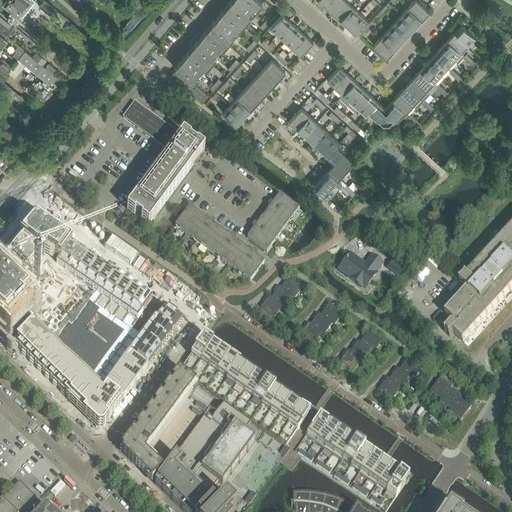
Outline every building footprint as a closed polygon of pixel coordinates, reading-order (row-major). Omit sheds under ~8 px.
[(21,17),(34,1),(33,0),(3,0),(2,2),(21,17)] [(42,0),(38,6),(50,16),(55,9),(43,0),(42,0)] [(231,0),(226,7),(245,23),(262,3),(258,0),(231,0)] [(332,13),(342,0),(329,0),(324,6),(332,13)] [(340,20),(352,7),(344,0),(342,0),(332,13),(340,20)] [(414,0),(408,8),(422,20),(429,12),(415,0),(414,0)] [(227,44),(245,23),(226,7),(208,28),(227,44)] [(347,27),(359,13),(352,7),(340,20),(347,27)] [(415,28),(422,20),(408,8),(401,15),(415,28)] [(9,13),(6,17),(0,11),(0,26),(11,35),(16,29),(31,41),(36,35),(9,13)] [(137,11),(125,27),(130,31),(143,16),(137,11)] [(359,13),(347,27),(355,34),(367,20),(359,13)] [(277,34),(289,20),(282,14),(269,27),(277,34)] [(408,35),(415,28),(401,15),(394,23),(408,35)] [(285,41),(297,28),(289,20),(277,34),(285,41)] [(401,43),(408,35),(394,23),(387,30),(401,43)] [(473,23),(470,27),(476,33),(480,29),(473,23)] [(474,36),(476,34),(469,28),(467,30),(461,25),(454,33),(468,45),(472,49),(481,39),(476,35),(475,37),(474,36)] [(210,64),(227,44),(208,28),(191,48),(210,64)] [(292,48),(305,35),(297,28),(285,41),(292,48)] [(394,50),(401,43),(387,30),(380,38),(394,50)] [(461,53),(468,45),(454,33),(447,40),(461,53)] [(305,35),(292,48),(300,56),(313,42),(305,35)] [(387,58),(394,50),(380,38),(373,45),(387,58)] [(464,56),(461,53),(447,40),(440,48),(454,60),(457,63),(464,56)] [(42,65),(32,57),(18,46),(14,50),(16,51),(12,57),(16,60),(11,66),(12,66),(11,68),(16,72),(23,63),(49,84),(51,81),(63,91),(67,84),(56,75),(55,76),(42,65)] [(194,84),(210,64),(191,48),(174,68),(176,70),(169,78),(202,104),(208,96),(194,84)] [(447,68),(454,60),(440,48),(433,55),(447,68)] [(36,52),(32,57),(42,65),(46,60),(36,52)] [(440,75),(447,68),(433,55),(426,63),(440,75)] [(11,66),(4,60),(2,58),(0,61),(0,70),(5,74),(11,68),(12,66),(11,66)] [(264,68),(278,80),(285,72),(271,60),(264,68)] [(433,83),(440,75),(426,63),(420,70),(433,83)] [(335,87),(347,73),(339,66),(327,80),(335,87)] [(271,88),(278,80),(264,68),(257,75),(271,88)] [(426,90),(433,83),(420,70),(413,78),(426,90)] [(342,94),(355,80),(347,73),(335,87),(342,94)] [(264,95),(271,88),(257,75),(250,83),(264,95)] [(430,94),(426,90),(413,78),(406,85),(423,101),(422,103),(426,107),(429,104),(424,99),(430,94)] [(362,87),(355,80),(342,94),(339,98),(347,104),(362,87)] [(10,101),(17,93),(2,81),(0,83),(0,94),(4,97),(10,101)] [(257,103),(264,95),(250,83),(243,90),(257,103)] [(423,101),(406,85),(399,93),(412,105),(416,109),(422,103),(423,101)] [(357,108),(370,94),(362,87),(347,104),(354,111),(357,108)] [(250,111),(257,103),(243,90),(236,98),(250,111)] [(24,109),(25,109),(30,102),(17,93),(10,101),(24,109)] [(405,113),(412,105),(399,93),(392,100),(402,110),(405,113)] [(368,111),(377,101),(370,94),(357,108),(365,115),(368,111)] [(244,117),(250,111),(236,98),(230,105),(244,117)] [(405,113),(402,110),(392,100),(385,108),(386,124),(389,124),(393,127),(405,113)] [(386,124),(385,108),(377,101),(368,111),(382,124),(386,124)] [(132,125),(144,110),(134,103),(123,118),(132,125)] [(236,126),(244,117),(230,105),(222,113),(236,126)] [(296,129),(309,115),(301,108),(289,122),(296,129)] [(142,132),(153,117),(144,110),(132,125),(142,132)] [(304,136),(317,122),(309,115),(296,129),(304,136)] [(151,139),(162,124),(153,117),(142,132),(151,139)] [(312,142),(324,129),(317,122),(304,136),(312,142)] [(160,146),(171,131),(162,124),(151,139),(160,146)] [(365,132),(361,128),(356,124),(353,128),(362,136),(365,132)] [(319,149),(332,136),(324,129),(312,142),(319,149)] [(170,153),(181,138),(171,131),(160,146),(170,153)] [(141,221),(148,226),(193,167),(200,167),(200,163),(201,159),(204,155),(202,154),(204,151),(197,145),(196,147),(189,142),(190,140),(183,135),(181,138),(170,153),(127,210),(134,216),(135,214),(142,219),(141,221)] [(336,146),(340,143),(332,136),(319,149),(327,156),(336,146)] [(350,162),(350,159),(352,154),(340,143),(336,146),(327,156),(334,163),(350,162)] [(328,170),(338,179),(350,166),(350,162),(334,163),(328,170)] [(341,183),(338,179),(328,170),(320,178),(334,191),(341,183)] [(327,199),(334,191),(320,178),(313,186),(327,199)] [(360,179),(356,183),(361,189),(362,188),(366,184),(364,183),(360,179)] [(290,222),(299,210),(279,196),(271,207),(290,222)] [(341,209),(336,205),(332,202),(329,205),(338,212),(341,209)] [(283,232),(290,222),(271,207),(263,218),(283,232)] [(186,235),(200,217),(189,209),(176,227),(186,235)] [(196,243),(210,224),(200,217),(186,235),(196,243)] [(275,243),(283,232),(263,218),(255,229),(275,243)] [(207,251),(221,232),(210,224),(196,243),(207,251)] [(267,254),(275,243),(255,229),(247,239),(267,254)] [(511,229),(468,277),(467,276),(460,283),(468,291),(446,315),(444,313),(440,313),(435,319),(435,323),(447,334),(446,334),(451,339),(455,335),(465,345),(511,294),(511,229)] [(218,259),(231,240),(221,232),(207,251),(218,259)] [(42,246),(31,238),(0,278),(0,316),(5,321),(23,302),(26,305),(44,284),(82,310),(78,315),(90,325),(94,318),(119,335),(111,347),(118,353),(127,341),(143,352),(164,324),(144,310),(143,311),(97,279),(48,245),(47,246),(44,244),(42,246)] [(229,267),(242,248),(231,240),(218,259),(229,267)] [(239,274),(252,255),(242,248),(229,267),(239,274)] [(252,255),(239,274),(250,282),(264,264),(252,255)] [(341,267),(338,271),(351,280),(361,288),(364,290),(370,283),(376,274),(375,274),(382,264),(372,257),(365,266),(350,255),(341,267)] [(393,262),(388,269),(399,278),(404,271),(393,262)] [(281,289),(290,297),(294,300),(299,293),(296,292),(300,287),(289,278),(287,277),(283,282),(285,284),(281,289)] [(290,297),(281,289),(279,288),(277,287),(273,292),(275,293),(271,299),(280,306),(284,309),(289,303),(286,301),(290,297)] [(135,290),(121,311),(130,317),(144,297),(135,290)] [(280,306),(271,299),(269,297),(268,298),(267,296),(263,302),(265,303),(260,309),(274,319),(279,312),(276,311),(280,306)] [(333,327),(342,315),(328,305),(327,304),(323,309),(324,311),(322,313),(320,316),(329,324),(333,327)] [(59,315),(64,312),(61,306),(56,309),(59,315)] [(166,311),(159,319),(178,334),(183,328),(182,322),(166,311)] [(329,324),(320,316),(318,315),(316,314),(313,319),(314,320),(310,326),(319,333),(323,336),(328,330),(326,328),(329,324)] [(159,319),(152,328),(171,343),(178,334),(159,319)] [(319,333),(310,326),(308,324),(308,325),(306,323),(302,329),(304,330),(300,336),(313,346),(318,339),(316,338),(319,333)] [(152,328),(146,336),(164,351),(171,343),(152,328)] [(31,329),(13,348),(75,408),(98,430),(102,430),(124,402),(105,387),(101,393),(104,395),(102,398),(31,329)] [(379,341),(368,333),(366,332),(362,337),(364,338),(360,344),(369,351),(373,354),(378,348),(375,346),(379,341)] [(146,336),(139,345),(158,359),(164,351),(146,336)] [(204,339),(190,357),(200,364),(213,345),(204,339)] [(369,351),(360,344),(358,342),(356,341),(352,346),(354,347),(349,353),(358,360),(363,364),(368,357),(365,356),(369,351)] [(139,345),(132,353),(151,368),(158,359),(139,345)] [(213,345),(200,364),(209,370),(221,351),(213,345)] [(221,351),(209,370),(217,375),(230,357),(221,351)] [(358,360),(349,353),(347,352),(346,351),(342,356),(344,357),(339,363),(353,373),(357,367),(355,365),(358,360)] [(132,353),(126,361),(144,376),(151,368),(132,353)] [(261,407),(262,406),(253,401),(244,395),(235,389),(226,383),(227,382),(217,375),(209,370),(200,364),(190,357),(179,373),(195,385),(286,448),(297,431),(288,425),(279,419),(270,413),(261,407)] [(230,357),(217,375),(227,382),(239,363),(236,361),(236,360),(230,357)] [(399,371),(408,378),(412,381),(417,375),(415,373),(419,368),(407,360),(405,359),(402,364),(403,365),(399,371)] [(126,361),(119,370),(138,385),(144,376),(126,361)] [(227,382),(226,383),(235,389),(248,369),(239,363),(227,382)] [(248,369),(235,389),(244,395),(257,375),(248,369)] [(408,378),(399,371),(397,369),(397,370),(395,369),(392,374),(393,375),(389,380),(398,388),(402,391),(407,385),(405,383),(408,378)] [(119,370),(112,379),(131,393),(138,385),(119,370)] [(179,373),(178,372),(145,415),(146,416),(143,420),(142,419),(132,433),(132,434),(131,435),(130,437),(129,436),(121,448),(122,449),(122,452),(121,453),(139,470),(151,482),(165,464),(157,458),(153,462),(143,453),(195,385),(179,373)] [(257,375),(244,395),(253,401),(265,382),(266,381),(257,375)] [(398,388),(389,380),(387,379),(385,378),(381,383),(383,384),(379,390),(392,400),(397,394),(395,392),(398,388)] [(112,379),(105,387),(124,402),(131,393),(112,379)] [(449,389),(450,389),(451,387),(452,385),(447,382),(446,383),(440,379),(430,392),(436,397),(438,395),(442,398),(449,389)] [(265,382),(253,401),(262,406),(274,388),(271,386),(272,385),(266,381),(265,382)] [(262,406),(261,407),(270,413),(283,394),(274,388),(262,406)] [(455,393),(450,389),(449,389),(442,398),(439,403),(446,407),(447,405),(452,408),(459,399),(461,397),(460,397),(462,396),(457,392),(455,393)] [(283,394),(270,413),(279,419),(292,400),(283,394)] [(465,404),(459,399),(452,408),(449,413),(455,417),(457,415),(462,419),(470,408),(470,407),(471,406),(466,402),(465,404)] [(292,400),(279,419),(288,425),(301,406),(292,400)] [(203,413),(206,409),(198,404),(195,407),(203,413)] [(249,425),(250,424),(222,405),(219,410),(215,415),(208,411),(165,470),(154,485),(182,511),(233,511),(235,510),(225,500),(219,505),(218,504),(214,507),(211,504),(209,502),(219,492),(214,487),(217,483),(221,486),(254,442),(243,433),(249,425)] [(301,406),(288,425),(297,431),(310,412),(301,406)] [(202,415),(194,409),(192,412),(200,418),(202,415)] [(319,418),(306,437),(315,443),(328,424),(319,418)] [(328,424),(315,443),(324,449),(337,430),(328,424)] [(337,430),(324,449),(333,455),(346,436),(337,430)] [(346,436),(333,455),(342,461),(354,443),(355,442),(346,436)] [(354,443),(342,461),(351,467),(363,449),(360,447),(361,446),(355,442),(354,443)] [(285,458),(290,451),(284,447),(280,454),(285,458)] [(351,467),(350,468),(359,473),(372,454),(363,449),(351,467)] [(300,451),(298,455),(305,459),(307,456),(300,451)] [(372,454),(359,473),(368,479),(380,460),(372,454)] [(307,456),(305,459),(311,464),(314,460),(307,456)] [(380,460),(368,479),(377,485),(389,466),(380,460)] [(319,462),(316,466),(323,470),(325,467),(319,462)] [(389,466),(377,485),(386,491),(398,472),(389,466)] [(325,467),(323,470),(330,475),(332,472),(325,467)] [(398,472),(386,491),(395,497),(407,478),(398,472)] [(337,474),(334,478),(341,482),(343,479),(337,474)] [(65,477),(29,511),(96,511),(98,510),(65,477)] [(343,479),(341,482),(348,487),(350,484),(343,479)] [(0,511),(22,511),(36,499),(19,483),(0,503),(0,511)] [(354,486),(352,489),(358,494),(361,491),(354,486)] [(361,491),(358,494),(365,499),(367,495),(361,491)] [(251,492),(244,501),(249,505),(256,497),(256,496),(251,492)] [(359,511),(356,509),(350,506),(345,503),(339,501),(333,498),(327,497),(321,495),(315,494),(309,494),(303,493),(298,493),(292,494),(293,506),(293,511),(359,511)] [(373,497),(370,501),(377,505),(379,502),(373,497)] [(379,502),(377,505),(380,508),(385,501),(381,499),(379,502)]
